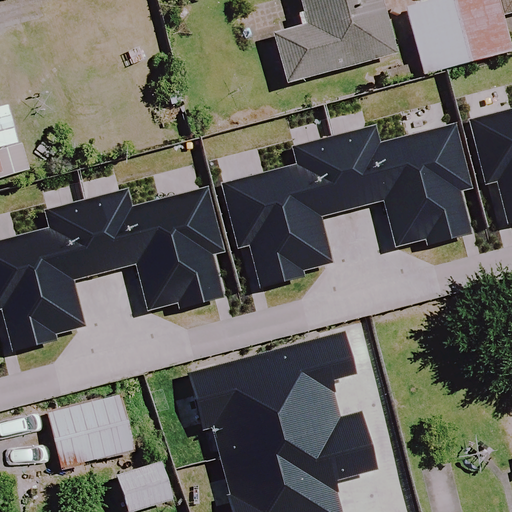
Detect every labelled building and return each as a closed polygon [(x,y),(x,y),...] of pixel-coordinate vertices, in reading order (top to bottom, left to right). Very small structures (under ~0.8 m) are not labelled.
[(159,60),(144,0),(89,0),(107,73),(159,60)] [(385,54),(369,0),(293,0),(302,27),(264,38),(280,94),(333,78),(330,70),(385,54)] [(511,0),(434,0),(397,10),(416,80),(441,74),(463,155),(511,141),(511,51),(505,53),(496,22),(511,17),(511,0)] [(0,107),(0,153),(12,150),(0,108),(0,107)] [(435,198),(423,158),(395,166),(391,154),(304,181),(325,251),(260,271),(279,332),(348,311),(334,266),(361,258),(373,299),(431,281),(428,270),(492,250),(489,239),(511,232),(495,180),(435,198)] [(99,263),(86,208),(26,222),(39,277),(99,263)] [(0,391),(28,385),(1,278),(0,278),(0,391)] [(114,460),(100,402),(40,416),(53,474),(114,460)] [(368,511),(395,506),(381,442),(290,462),(301,511),(368,511)] [(139,511),(175,502),(165,468),(109,484),(116,511),(139,511)]
